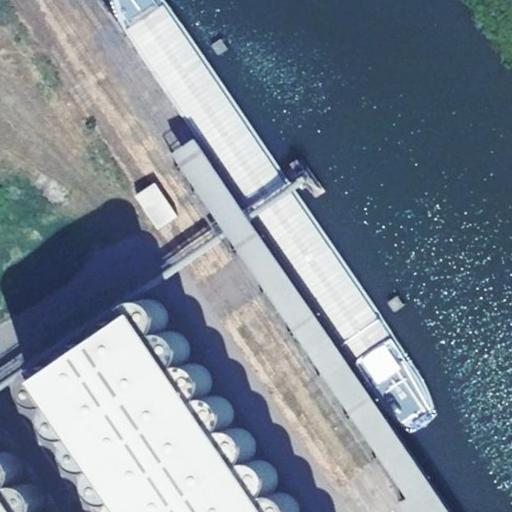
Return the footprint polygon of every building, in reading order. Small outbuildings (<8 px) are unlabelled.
[(179,170),(268,300),(289,286),(200,156),(179,170)] [(154,182),(133,196),(156,230),(177,216),(154,182)] [(324,403),(335,396),(353,383),(289,286),(268,300),(258,307),(324,403)] [(292,511),(283,508),(274,507),(277,498),(277,489),(272,481),(263,475),(252,474),(254,466),(253,457),(247,448),(236,444),(230,442),(232,433),(232,426),(226,419),(215,413),(206,412),(210,401),(209,392),(203,384),(193,379),(184,379),(186,368),(184,360),(177,352),(167,348),(161,348),(164,336),(160,325),(155,319),(145,315),(135,318),(126,324),(121,334),(120,344),(110,345),(102,349),(97,357),(83,366),(75,367),(69,372),(60,383),(48,381),(36,385),(29,392),(28,404),(31,416),(42,424),(51,426),(49,436),(55,449),(67,454),(75,457),(71,471),(77,483),(89,491),(99,492),(95,503),(98,511),(292,511)] [(335,396),(410,511),(420,511),(435,502),(353,383),(335,396)] [(61,511),(66,502),(65,493),(54,483),(40,480),(43,469),(43,461),(35,451),(19,445),(23,436),(19,425),(13,418),(1,413),(0,413),(0,511),(61,511)] [(441,511),(435,502),(420,511),(441,511)]
